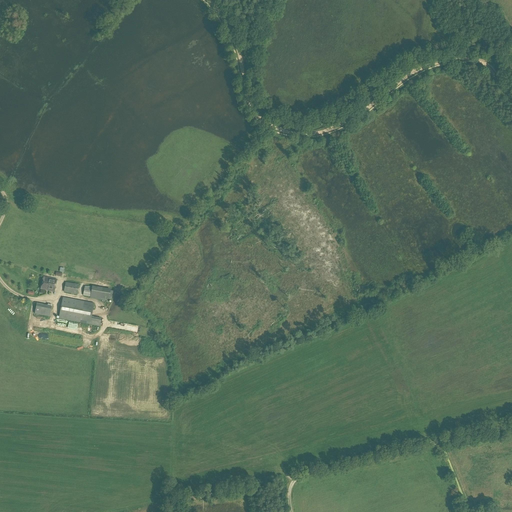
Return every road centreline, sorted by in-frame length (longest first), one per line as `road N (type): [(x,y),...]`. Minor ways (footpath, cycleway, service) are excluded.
road 1 (track): [(511,101),(485,64),(451,59),(415,71),(337,127),(285,132),(253,109),(234,40)]
road 2 (unclassified): [(291,511),(290,479),(511,424)]
